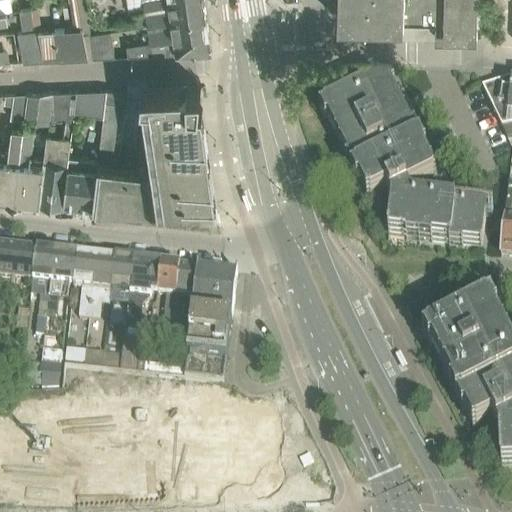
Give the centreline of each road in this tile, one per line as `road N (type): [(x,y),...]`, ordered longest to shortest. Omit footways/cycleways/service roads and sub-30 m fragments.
road 1 (tertiary): [(448,511),(309,234)]
road 2 (residential): [(277,248),(0,218)]
road 3 (residential): [(248,55),(511,59)]
road 4 (residential): [(249,71),(0,80)]
road 5 (residential): [(285,265),(250,276),(239,386),(260,393),(333,364)]
road 6 (tertiary): [(333,364),(404,511)]
road 7 (tertiary): [(271,194),(249,71)]
